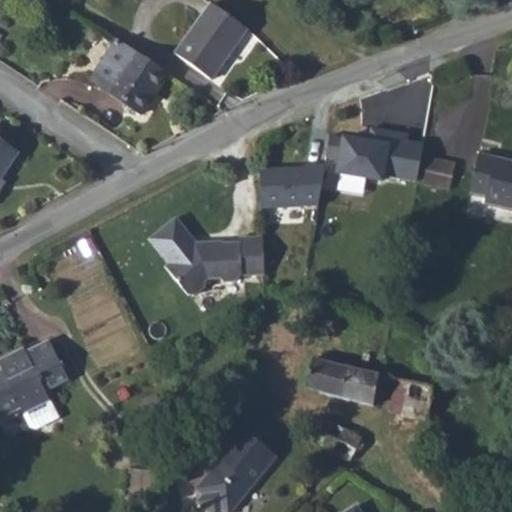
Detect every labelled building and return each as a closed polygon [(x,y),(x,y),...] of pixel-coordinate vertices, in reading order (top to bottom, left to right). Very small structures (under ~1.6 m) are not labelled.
[(218,0),(214,0),(182,47),(219,71),(252,22),(218,0)] [(142,106),(168,66),(110,28),(84,68),(142,106)] [(330,137),(325,165),(338,167),(337,175),(386,184),(387,175),(416,180),(423,140),(371,131),(369,140),(344,136),(344,140),(330,137)] [(0,188),(19,161),(0,147),(0,188)] [(511,163),(480,155),(470,196),(487,200),(485,207),(511,214),(511,163)] [(456,164),(430,157),(423,183),(448,190),(456,164)] [(260,212),(317,207),(325,165),(260,168),(260,212)] [(274,289),(274,251),(251,252),(251,256),(234,256),(235,254),(206,255),(206,258),(200,258),(200,249),(202,247),(190,226),(161,243),(178,271),(172,273),(191,305),(196,307),(210,299),(210,292),(215,290),(229,290),(233,295),(246,294),(250,289),(274,289)] [(8,383),(0,387),(0,420),(6,434),(28,424),(30,429),(59,415),(55,406),(77,396),(57,354),(33,365),(30,360),(3,373),(8,383)] [(390,384),(377,381),(323,370),(317,397),(316,403),(383,418),(390,384)] [(321,453),(357,473),(370,450),(334,430),(323,449),(321,453)] [(252,511),(286,473),(251,443),(226,472),(230,475),(205,504),(212,509),(209,511),(252,511)]
